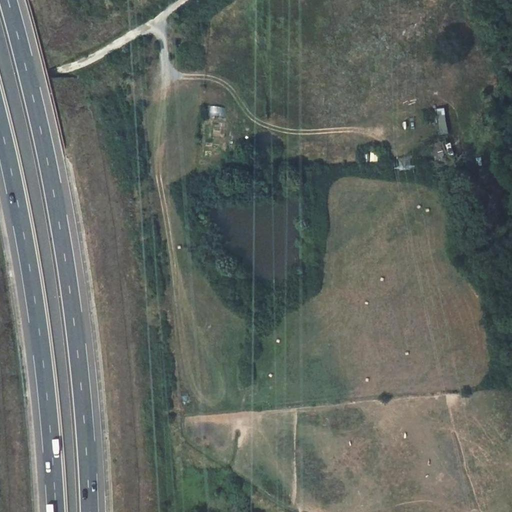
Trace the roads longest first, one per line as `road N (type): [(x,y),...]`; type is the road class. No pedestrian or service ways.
road 1 (motorway): [(92,511),(90,431),(55,156),(11,0)]
road 2 (motorway): [(0,117),(64,435),(67,511)]
road 3 (track): [(182,0),(94,61),(0,87)]
